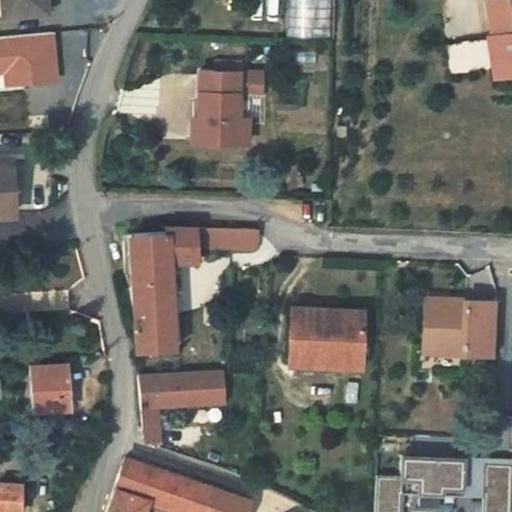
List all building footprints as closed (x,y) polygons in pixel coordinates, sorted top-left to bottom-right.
[(52,0),(10,0),(14,37),(56,32),(56,25),(51,26),(50,11),(54,11),(52,0)] [(328,0),(288,0),(288,36),(328,36),(328,0)] [(511,15),(488,19),(494,57),(496,57),(501,87),(502,96),(511,94),(511,15)] [(501,87),(496,57),(494,57),(448,65),(453,94),(501,87)] [(255,77),(216,70),(208,118),(202,117),(198,138),(253,148),(257,124),(247,122),(251,99),(255,77)] [(277,80),(255,77),(251,99),(273,102),(277,80)] [(14,181),(0,181),(0,234),(16,234),(14,181)] [(171,257),(135,259),(140,376),(179,374),(175,286),(201,286),(201,273),(260,275),(261,255),(171,253),(171,257)] [(500,315),(443,312),(442,335),(426,335),(425,360),(469,362),(469,368),(497,369),(500,315)] [(371,324),(300,323),(299,381),(319,381),(319,366),(370,367),(371,324)] [(369,382),(370,367),(319,366),(319,381),(369,382)] [(75,385),(39,388),(42,432),(78,429),(75,385)] [(145,467),(161,472),(161,429),(227,427),(225,396),(142,401),(145,467)] [(374,472),(371,511),(401,511),(402,494),(484,498),(483,511),(511,511),(511,458),(399,454),(399,473),(374,472)] [(117,496),(113,509),(120,511),(214,511),(124,473),(121,482),(117,496)]
